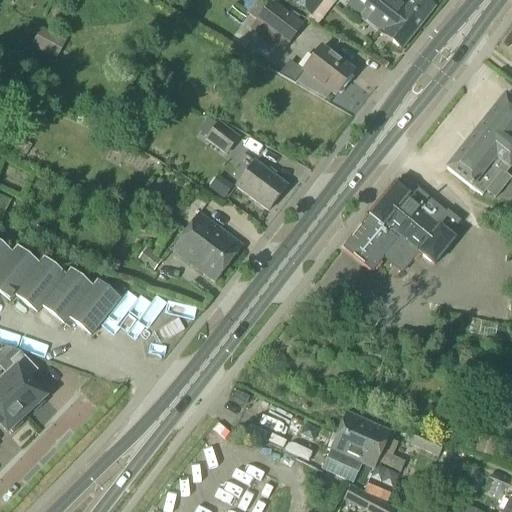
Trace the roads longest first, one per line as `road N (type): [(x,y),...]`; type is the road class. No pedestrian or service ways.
road 1 (primary): [(181,395),(342,186)]
road 2 (primary): [(342,186),(494,0)]
road 3 (primary): [(479,0),(415,72),(342,186)]
road 4 (primary): [(181,395),(55,511)]
road 5 (primary): [(99,511),(181,395)]
